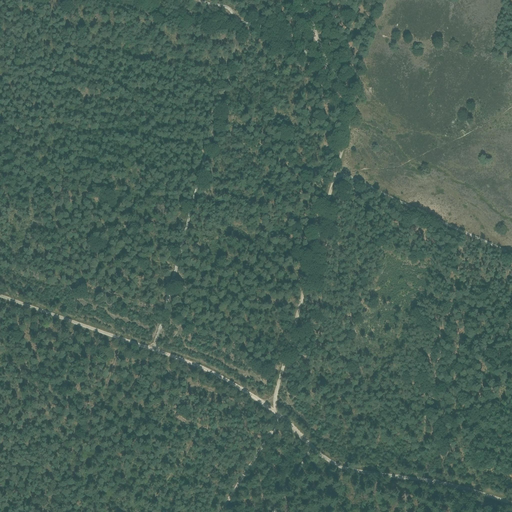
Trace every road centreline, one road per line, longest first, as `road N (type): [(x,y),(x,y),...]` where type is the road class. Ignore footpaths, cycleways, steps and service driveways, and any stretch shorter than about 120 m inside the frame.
road 1 (track): [(148,346),(237,20),(280,36),(331,71)]
road 2 (track): [(303,0),(351,101),(268,409)]
road 3 (track): [(275,416),(339,462),(511,499)]
road 4 (track): [(511,253),(331,172)]
road 5 (track): [(0,296),(148,346)]
road 6 (track): [(148,346),(194,363),(268,409)]
